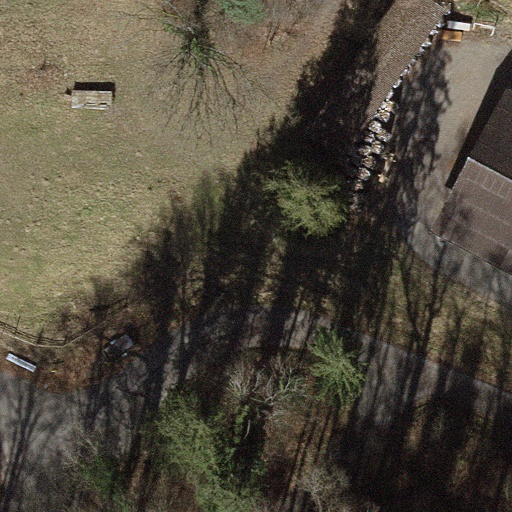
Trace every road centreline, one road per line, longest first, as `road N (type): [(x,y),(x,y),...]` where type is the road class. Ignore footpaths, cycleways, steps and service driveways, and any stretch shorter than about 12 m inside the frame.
road 1 (track): [(511,63),(457,68),(406,157),(416,236),(511,291)]
road 2 (track): [(290,511),(337,473),(404,370)]
